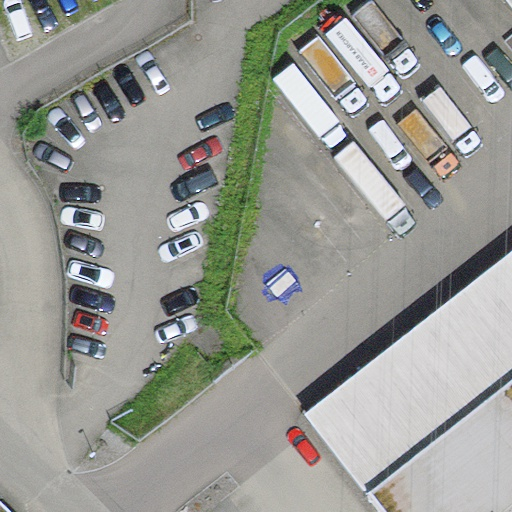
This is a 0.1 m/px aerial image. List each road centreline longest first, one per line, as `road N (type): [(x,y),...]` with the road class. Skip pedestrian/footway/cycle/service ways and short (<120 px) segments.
road 1 (residential): [(0,361),(16,307),(17,240),(0,194)]
road 2 (residential): [(0,80),(122,0)]
